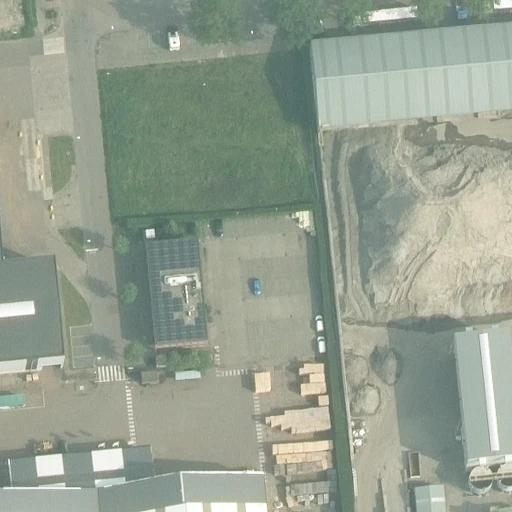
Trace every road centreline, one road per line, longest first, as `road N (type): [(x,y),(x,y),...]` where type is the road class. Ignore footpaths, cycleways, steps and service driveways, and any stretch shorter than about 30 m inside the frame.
road 1 (unclassified): [(109,407),(79,16)]
road 2 (unclassified): [(302,0),(79,16)]
